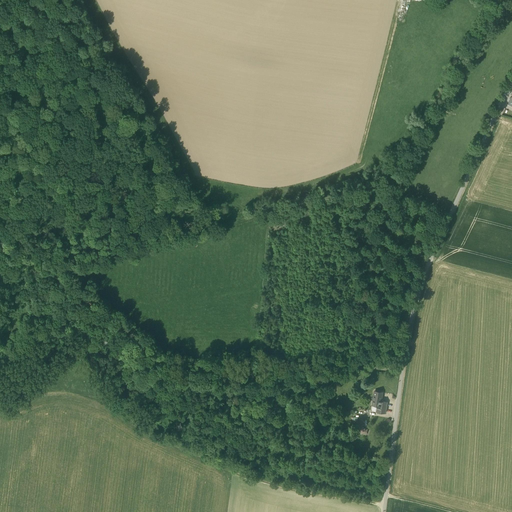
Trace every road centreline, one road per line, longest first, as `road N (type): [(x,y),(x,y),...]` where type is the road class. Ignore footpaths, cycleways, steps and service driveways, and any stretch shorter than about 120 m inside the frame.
road 1 (residential): [(382,511),(421,278),(511,86)]
road 2 (track): [(205,230),(395,181),(505,0)]
road 3 (track): [(403,368),(231,369)]
road 4 (track): [(383,504),(231,469)]
